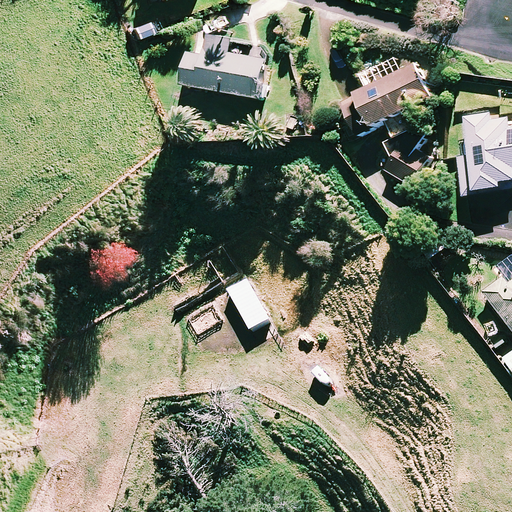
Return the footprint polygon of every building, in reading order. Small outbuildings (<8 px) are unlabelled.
[(230,38),(211,35),(207,57),(191,54),(185,86),(264,100),(270,62),(245,57),(246,48),(229,45),(230,38)] [(435,99),(416,64),(389,79),(383,68),(366,77),(372,90),(345,104),(362,138),(435,99)] [(481,198),(480,192),(506,189),(506,182),(511,181),(511,118),(501,120),(500,113),(465,118),(470,149),(460,151),(466,194),(467,200),(481,198)] [(424,141),(411,133),(406,143),(396,137),(389,149),(399,155),(390,171),(416,187),(432,158),(418,150),(424,141)] [(511,287),(510,289),(503,280),(484,295),(511,331),(511,287)] [(271,323),(249,283),(230,293),(252,333),(271,323)] [(511,356),(503,363),(511,376),(511,356)]
